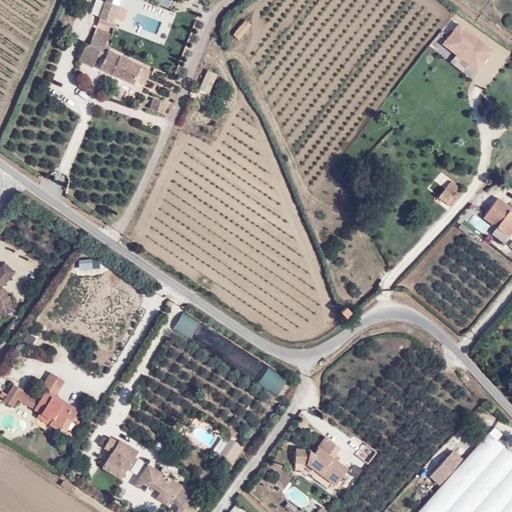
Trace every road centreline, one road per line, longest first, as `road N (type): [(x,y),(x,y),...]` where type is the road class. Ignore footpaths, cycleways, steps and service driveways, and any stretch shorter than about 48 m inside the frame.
road 1 (unclassified): [(0,163),(264,347),(304,359),(377,313),(398,311),(442,337),(511,408)]
road 2 (track): [(57,0),(0,121)]
